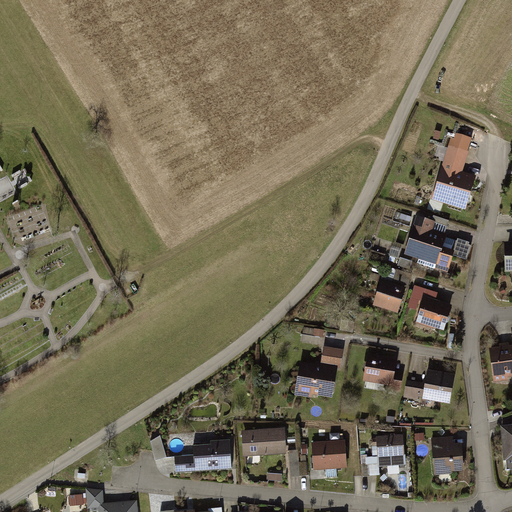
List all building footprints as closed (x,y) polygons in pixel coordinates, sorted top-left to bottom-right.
[(450,148),(465,153),(469,137),(455,133),(450,148)] [(446,164),(461,169),(466,153),(465,153),(450,148),(446,164)] [(461,169),(446,164),(436,198),(466,207),(475,178),(460,173),(461,169)] [(437,260),(442,244),(445,234),(432,230),(435,222),(418,217),(408,251),(437,260)] [(472,241),(458,237),(455,248),(453,253),(467,258),(472,241)] [(442,244),(437,260),(435,268),(448,271),(453,253),(455,248),(442,244)] [(399,270),(394,284),(405,288),(407,288),(412,274),(399,270)] [(394,284),(381,280),(372,305),(397,313),(405,288),(394,284)] [(424,298),(433,301),(436,291),(417,285),(414,295),(424,298)] [(433,301),(424,298),(416,324),(445,333),(453,307),(433,301)] [(323,344),(325,330),(305,326),(302,340),(323,344)] [(511,344),(488,348),(494,381),(509,379),(508,375),(511,374),(511,344)] [(325,345),(322,362),(342,365),(344,348),(325,345)] [(399,359),(369,354),(365,381),(392,384),(391,391),(401,392),(404,373),(397,372),(399,359)] [(337,369),(300,364),(296,393),(313,395),(314,392),(334,394),(337,369)] [(457,374),(426,369),(424,385),(409,383),(407,400),(451,407),(457,374)] [(511,424),(500,426),(505,463),(508,462),(509,472),(511,471),(511,424)] [(284,428),(242,433),(245,459),(287,454),(284,428)] [(404,436),(376,437),(378,465),(406,463),(404,436)] [(155,459),(166,458),(165,437),(153,438),(155,459)] [(453,437),(431,439),(435,476),(464,473),(461,444),(454,444),(453,437)] [(345,440),(312,442),(314,468),(327,467),(328,476),(336,475),(335,466),(347,465),(345,440)] [(193,457),(174,459),(176,476),(233,471),(230,441),(211,442),(211,446),(193,447),(193,457)] [(309,475),(309,461),(301,462),(300,451),(291,451),(293,475),(309,475)] [(98,508),(98,511),(138,511),(137,500),(103,503),(103,491),(86,488),(89,509),(98,508)] [(72,495),(72,505),(85,504),(84,494),(72,495)]
